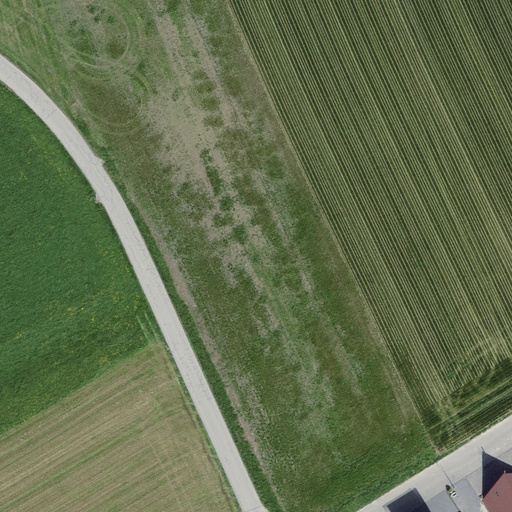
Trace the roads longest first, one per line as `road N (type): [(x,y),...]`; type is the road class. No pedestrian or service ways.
road 1 (unclassified): [(254,511),(114,204),(70,141),(0,71)]
road 2 (unclassified): [(511,425),(375,511)]
